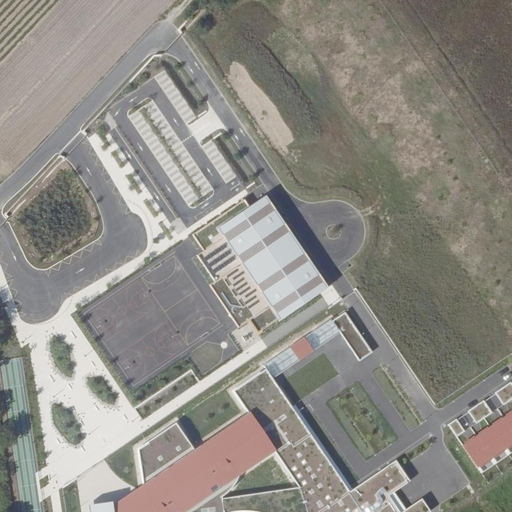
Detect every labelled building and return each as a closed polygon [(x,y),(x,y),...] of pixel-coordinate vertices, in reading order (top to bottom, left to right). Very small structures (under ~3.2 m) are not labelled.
[(215,281),(209,285),(239,327),(249,319),(258,332),(278,318),(280,321),(328,288),(264,197),(250,207),(244,198),(192,235),(204,252),(198,257),(215,281)] [(264,364),(266,368),(273,379),(342,335),(360,360),(373,352),(344,312),(264,364)] [(434,388),(448,380),(416,326),(402,335),(434,388)] [(111,511),(110,500),(89,505),(90,511),(224,511),(222,500),(222,497),(232,488),(239,476),(275,452),(299,489),(301,492),(308,511),(429,511),(431,511),(423,500),(402,511),(400,511),(390,496),(410,481),(396,461),(351,491),(273,379),(266,368),(233,390),(249,412),(194,449),(176,422),(138,448),(146,504),(134,511),(111,511)] [(511,383),(496,393),(504,405),(511,399),(511,383)] [(484,401),(469,411),(477,423),(492,412),(484,401)] [(511,412),(464,445),(478,467),(511,443),(511,412)] [(456,420),(449,425),(457,437),(464,432),(456,420)] [(447,488),(464,478),(461,473),(444,483),(447,488)] [(299,489),(222,500),(224,511),(308,511),(301,492),(299,489)]
